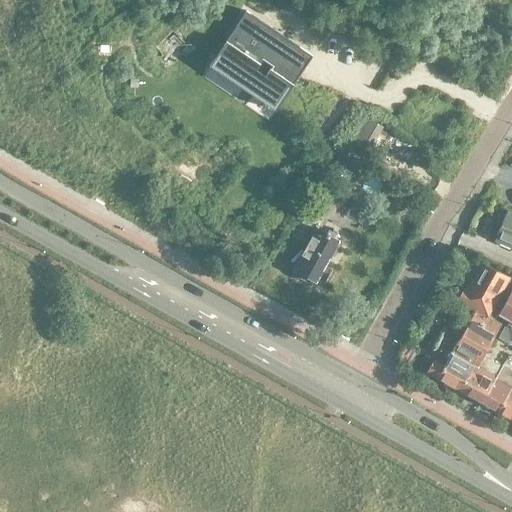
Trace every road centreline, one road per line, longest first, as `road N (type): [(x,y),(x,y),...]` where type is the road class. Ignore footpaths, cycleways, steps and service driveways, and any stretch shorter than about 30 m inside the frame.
road 1 (primary): [(350,379),(0,179)]
road 2 (primary): [(0,212),(337,400)]
road 3 (unclassified): [(350,379),(511,105)]
road 4 (primary): [(337,400),(511,494)]
road 5 (primary): [(511,484),(412,412),(350,379)]
